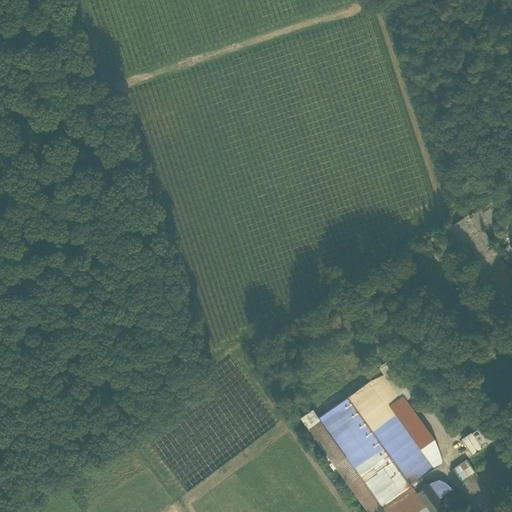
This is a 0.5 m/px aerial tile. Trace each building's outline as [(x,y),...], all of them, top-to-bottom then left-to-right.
[(478,202),(481,207),(490,222),(511,206),(511,182),(510,181),(478,202)] [(481,207),(473,212),(482,227),(490,222),(481,207)] [(511,309),(511,277),(482,227),(473,212),(445,229),(498,318),(511,309)] [(427,271),(438,290),(461,276),(436,234),(415,247),(429,270),(427,271)] [(461,276),(438,290),(443,298),(467,285),(461,276)] [(443,298),(460,327),(483,313),(467,285),(443,298)] [(511,309),(498,318),(503,326),(511,320),(511,309)] [(384,374),(371,380),(377,389),(389,380),(384,374)] [(317,418),(380,506),(410,484),(434,467),(389,405),(400,396),(389,380),(377,389),(371,380),(317,418)] [(445,459),(400,396),(389,405),(434,467),(445,459)] [(380,506),(317,418),(311,410),(300,417),(367,511),(429,511),(425,506),(420,510),(411,497),(416,493),(410,484),(380,506)] [(487,422),(478,428),(479,429),(471,434),(470,433),(463,438),(474,455),(498,439),(487,422)] [(452,469),(460,482),(475,472),(466,460),(452,469)] [(439,480),(427,485),(438,500),(451,490),(447,485),(439,480)] [(425,506),(429,511),(449,511),(446,507),(444,508),(438,500),(427,485),(416,493),(411,497),(420,510),(425,506)]
